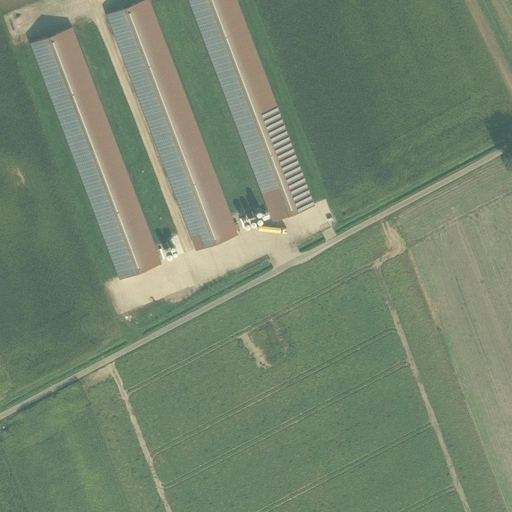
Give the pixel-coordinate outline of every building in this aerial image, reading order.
[(236,233),(147,0),(143,0),(108,13),(197,248),(236,233)] [(312,205),(234,0),(190,0),(273,219),(312,205)] [(158,260),(69,25),(30,40),(119,275),(158,260)] [(253,210),(245,213),(247,219),(255,216),(253,210)] [(260,216),(244,223),(245,227),(262,220),(260,216)]
